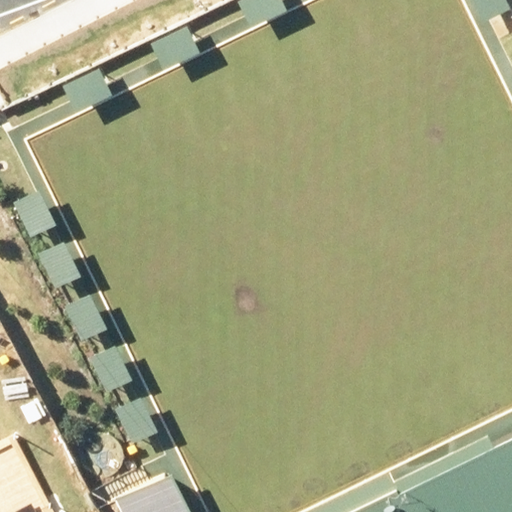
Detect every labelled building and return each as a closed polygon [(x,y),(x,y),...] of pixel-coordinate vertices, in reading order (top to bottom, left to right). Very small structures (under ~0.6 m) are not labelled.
[(280,0),(236,0),(248,20),(281,1),(280,0)] [(502,0),(470,0),(478,16),(504,3),(502,0)] [(180,19),(146,37),(160,62),(193,44),(180,19)] [(91,62),(57,81),(71,106),(105,88),(91,62)] [(11,194),(29,230),(53,218),(35,182),(11,194)] [(35,246),(53,282),(77,270),(59,234),(35,246)] [(87,286),(63,298),(81,334),(105,322),(87,286)] [(111,338),(87,350),(105,386),(129,374),(111,338)] [(112,403),(130,439),(154,427),(136,391),(112,403)] [(340,457),(226,511),(147,511),(119,459),(68,486),(81,511),(468,511),(511,491),(511,446),(493,408),(443,432),(437,421),(345,466),(340,457)]
